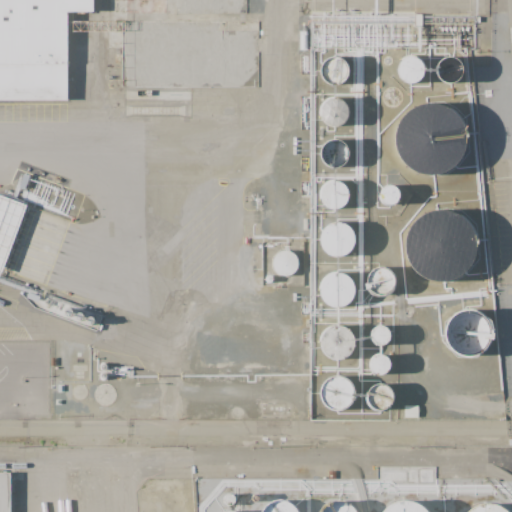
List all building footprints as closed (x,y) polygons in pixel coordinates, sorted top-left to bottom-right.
[(0,0),(97,0),(97,8),(72,8),(72,96),(0,96),(0,0)] [(125,0),(125,13),(165,14),(165,0),(125,0)] [(195,0),(179,0),(179,8),(195,8),(195,0)] [(351,76),(348,81),(344,84),(338,85),(333,84),(328,81),(325,76),(324,71),(325,65),(328,61),(333,58),(338,56),(344,58),(348,61),(351,65),(352,71),(351,76)] [(428,74),(425,78),(421,81),(415,82),(410,81),(406,78),(403,74),(402,69),(403,64),(406,60),(410,57),(415,56),(421,57),(425,60),(428,64),(429,69),(428,74)] [(467,74),(464,78),(460,81),(454,82),(449,81),(445,78),(442,74),(441,69),(442,64),(445,59),(449,57),(454,56),(460,57),(464,59),(467,64),(468,69),(467,74)] [(406,100),(404,104),(400,106),(396,106),(393,106),(389,104),(387,100),(387,97),(387,93),(389,90),(393,87),(396,87),(400,87),(404,90),(406,93),(406,97),(406,100)] [(351,118),(348,123),(344,126),(338,127),(333,126),(328,123),(325,118),(324,113),(325,107),(328,103),(333,100),(338,98),(344,100),(348,103),(351,107),(352,113),(351,118)] [(466,153),(459,164),(447,172),(434,174),(421,172),(409,164),(402,153),(399,139),(402,126),(409,115),(421,107),(434,104),(447,107),(459,115),(466,126),(469,139),(466,153)] [(352,159),(349,163),(344,166),(339,167),(333,166),(329,163),(325,159),(324,153),(325,148),(329,143),(333,140),(339,139),(344,140),(349,143),(352,148),(353,153),(352,159)] [(351,201),(348,205),(343,209),(338,210),(332,209),(328,205),(325,201),(323,195),(325,190),(328,185),(332,182),(338,181),(343,182),(348,185),(351,190),(352,195),(351,201)] [(403,199),(401,202),(397,204),(393,205),(390,204),(386,202),(384,199),(383,195),(384,191),(386,188),(390,186),(393,185),(397,186),(401,188),(403,191),(404,195),(403,199)] [(3,274),(0,272),(0,196),(27,206),(3,274)] [(477,260),(470,272),(458,279),(445,282),(432,279),(420,272),(413,260),(410,247),(413,233),(420,222),(432,215),(445,212),(458,215),(470,222),(477,233),(480,247),(477,260)] [(357,246),(353,252),(347,256),(341,257),(334,256),(328,252),(325,246),(323,240),(325,233),(328,227),(334,223),(341,222),(347,223),(353,227),(357,233),(358,240),(357,246)] [(299,270),(296,274),(292,277),(287,278),(282,277),(278,274),(275,270),(274,265),(275,260),(278,256),(282,253),(287,252),(292,253),(296,256),(299,260),(300,265),(299,270)] [(398,287),(395,291),(390,294),(385,295),(380,294),(375,291),(372,287),(371,281),(372,276),(375,272),(380,269),(385,268),(390,269),(395,272),(398,276),(399,281),(398,287)] [(357,297),(353,303),(348,306),(341,308),(334,306),(329,303),(325,297),(324,290),(325,284),(329,278),(334,274),(341,273),(348,274),(353,278),(357,284),(358,290),(357,297)] [(495,342),(490,350),(482,355),(474,356),(465,355),(457,350),(452,342),(451,333),(452,325),(457,317),(465,312),(474,310),(482,312),(490,317),(495,325),(497,333),(495,342)] [(357,350),(353,356),(347,359),(341,361),(334,359),(328,356),(325,350),(323,343),(325,337),(328,331),(334,327),(341,326),(347,327),(353,331),(357,337),(358,343),(357,350)] [(393,340),(391,343),(388,345),(384,346),(380,345),(377,343),(375,340),(374,336),(375,332),(377,329),(380,326),(384,326),(388,326),(391,329),(393,332),(394,336),(393,340)] [(393,369),(391,372),(388,375),(384,375),(380,375),(377,372),(374,369),(374,365),(374,361),(377,358),(380,356),(384,355),(388,356),(391,358),(393,361),(394,365),(393,369)] [(357,400),(354,406),(348,409),(342,411),(335,409),(330,406),(326,400),(325,394),(326,387),(330,382),(335,378),(342,377),(348,378),(354,382),(357,387),(359,394),(357,400)] [(397,403),(394,407),(389,410),(384,411),(379,410),(375,407),(372,403),(371,398),(372,393),(375,388),(379,386),(384,385),(389,386),(394,388),(397,393),(398,398),(397,403)] [(404,405),(418,406),(417,418),(404,417),(404,405)] [(0,511),(0,472),(10,472),(10,511),(0,511)] [(262,511),(263,511),(267,505),(273,501),(281,499),(288,501),(294,505),(299,511),(262,511)] [(382,511),(385,508),(394,502),(405,500),(415,502),(424,508),(426,511),(382,511)] [(320,511),(324,506),(331,502),(338,501),(346,502),(352,506),(355,511),(320,511)] [(467,511),(468,511),(477,505),(488,503),(498,505),(507,511),(467,511)]
